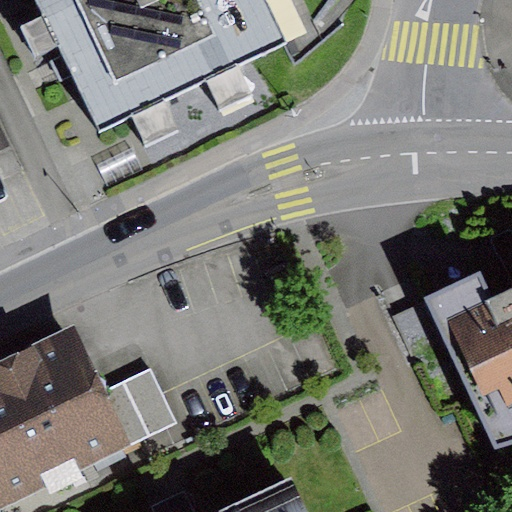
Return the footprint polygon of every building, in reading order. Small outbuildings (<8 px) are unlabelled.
[(263,0),(33,0),(101,139),(287,49),(263,0)] [(131,146),(98,164),(110,187),(144,170),(131,146)] [(479,281),(431,303),(500,454),(511,450),(511,300),(494,308),(479,281)] [(76,331),(0,367),(0,511),(2,511),(133,449),(106,393),(76,331)] [(153,370),(106,393),(133,449),(180,426),(153,370)] [(302,511),(292,491),(247,511),(302,511)] [(148,511),(147,511),(192,511),(185,494),(148,511)]
